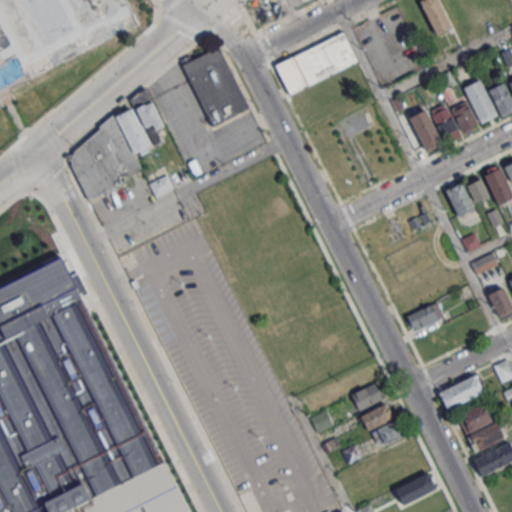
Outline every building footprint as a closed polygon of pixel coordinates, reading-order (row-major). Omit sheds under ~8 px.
[(437,0),(419,0),(436,35),(451,27),(437,0)] [(274,64),(290,94),(357,61),(340,30),(274,64)] [(248,107),(213,125),(181,64),(219,47),(248,107)] [(511,51),(510,47),(500,52),(507,66),(511,64),(511,51)] [(479,79),(463,86),(482,123),(497,115),(479,79)] [(511,101),(503,83),(488,90),(501,116),(511,110),(510,107),(511,106),(511,101)] [(87,200),(127,182),(123,175),(141,167),(136,156),(145,153),(154,145),(162,141),(157,131),(163,126),(151,98),(112,116),(67,155),(87,200)] [(465,100),(448,109),(461,132),(465,131),(466,133),(473,129),(472,127),(478,124),(465,100)] [(426,108),(412,113),(411,110),(399,115),(417,157),(442,147),(426,108)] [(511,158),(502,163),(511,183),(511,182),(511,158)] [(494,165),(485,169),(487,172),(483,174),(497,203),(511,196),(511,193),(499,167),(495,169),(494,165)] [(149,183),(155,196),(173,187),(167,174),(149,183)] [(478,175),(464,182),(473,202),(488,195),(478,175)] [(460,182),(445,189),(458,216),(473,208),(460,182)] [(495,208),(486,212),(492,226),(502,222),(495,208)] [(473,232),(460,238),(467,251),(479,245),(473,232)] [(492,252),(470,262),(476,275),(498,264),(492,252)] [(0,287),(0,511),(187,511),(60,257),(0,287)] [(511,307),(501,286),(486,293),(499,319),(511,312),(511,307)] [(406,315),(414,331),(444,317),(436,301),(406,315)] [(511,369),(506,359),(494,365),(502,381),(511,376),(511,369)] [(477,373),(438,392),(447,409),(483,391),(479,383),(482,382),(477,373)] [(358,410),(386,396),(378,380),(350,394),(358,410)] [(511,387),(503,392),(508,403),(511,400),(511,387)] [(378,447),(402,436),(387,402),(359,415),(366,431),(370,429),(378,447)] [(483,402),(457,414),(466,433),(492,421),(483,402)] [(310,416),(317,432),(332,424),(325,409),(310,416)] [(496,422),(469,436),(473,443),(469,445),(473,453),(504,437),(496,422)] [(511,444),(510,440),(473,459),(481,476),(511,460),(511,444)] [(394,488),(401,505),(437,489),(429,472),(394,488)] [(357,511),(374,511),(369,502),(356,509),(357,511)]
